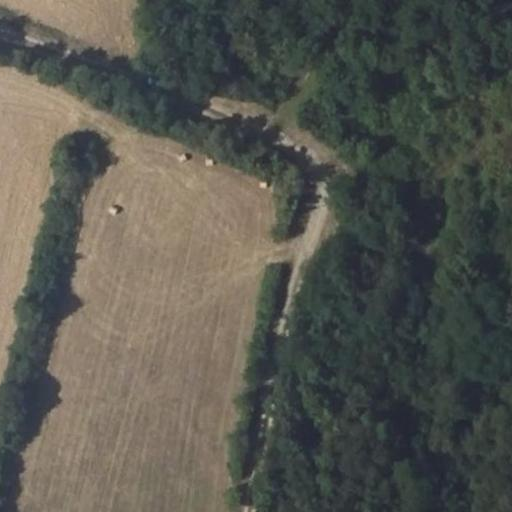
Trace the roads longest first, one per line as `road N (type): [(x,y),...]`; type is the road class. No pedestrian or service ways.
road 1 (unclassified): [(0,40),(177,95),(315,155),(333,191)]
road 2 (track): [(333,191),(272,408),(253,511)]
